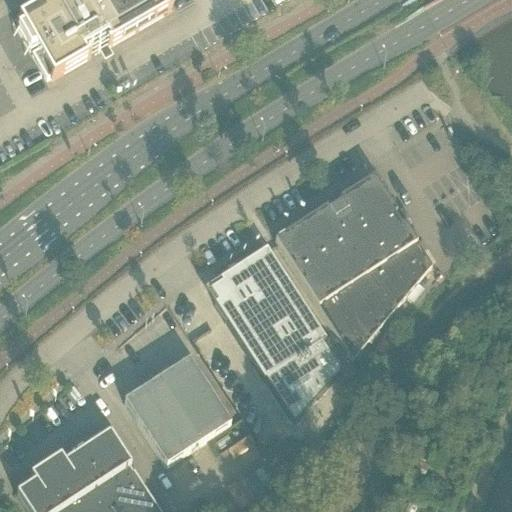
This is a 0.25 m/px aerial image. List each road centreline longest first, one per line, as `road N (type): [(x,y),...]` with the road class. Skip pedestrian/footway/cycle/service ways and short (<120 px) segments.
road 1 (secondary): [(0,319),(149,201),(336,76),(470,0)]
road 2 (residential): [(0,402),(160,261),(417,97)]
road 3 (secondary): [(384,0),(104,174),(0,263)]
road 4 (unknown): [(211,0),(214,6),(36,110)]
